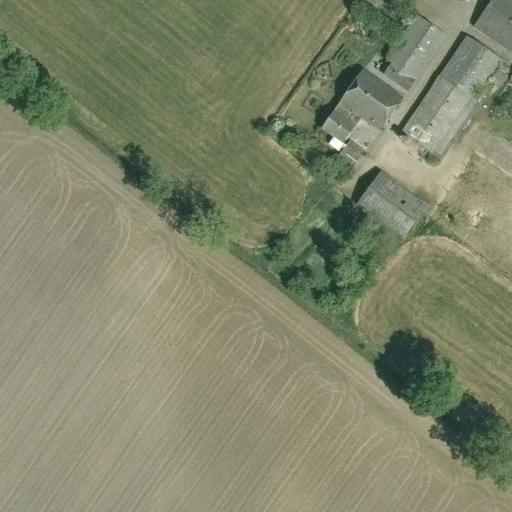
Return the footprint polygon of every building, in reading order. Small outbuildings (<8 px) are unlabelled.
[(511,0),(492,0),(473,28),(511,54),(511,0)] [(416,17),(385,62),(391,65),(383,76),(407,93),(446,37),(416,17)] [(473,100),(499,60),(466,38),(402,135),(441,161),(480,105),(473,100)] [(362,70),(351,87),(321,131),(334,139),(330,145),(341,153),(338,157),(354,168),(365,152),(350,142),(346,147),(343,145),(356,127),(347,120),(352,112),(380,131),(402,98),(362,70)] [(330,175),(341,162),(321,144),(310,157),(330,175)] [(357,206),(403,241),(428,209),(382,174),(357,206)]
